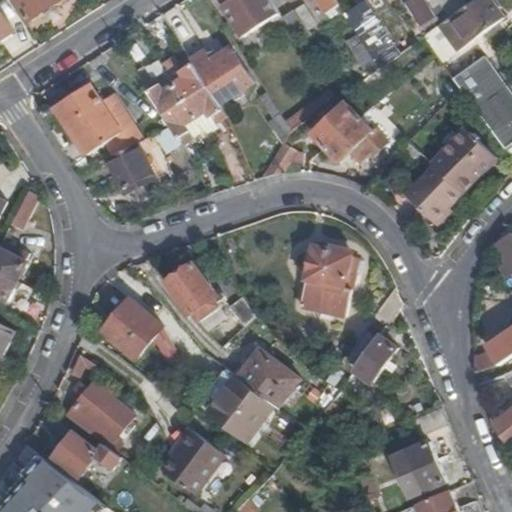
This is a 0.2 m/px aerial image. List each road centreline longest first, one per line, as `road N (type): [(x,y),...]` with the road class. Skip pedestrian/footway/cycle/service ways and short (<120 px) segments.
road 1 (residential): [(83,273),(264,194),(330,190),(367,206),(398,239),(452,338)]
road 2 (residential): [(83,273),(71,196),(4,91)]
road 3 (residential): [(83,273),(39,396),(0,454)]
road 4 (residential): [(452,338),(469,433),(505,511)]
road 5 (residential): [(142,0),(4,91)]
road 6 (residential): [(511,204),(463,278),(452,338)]
